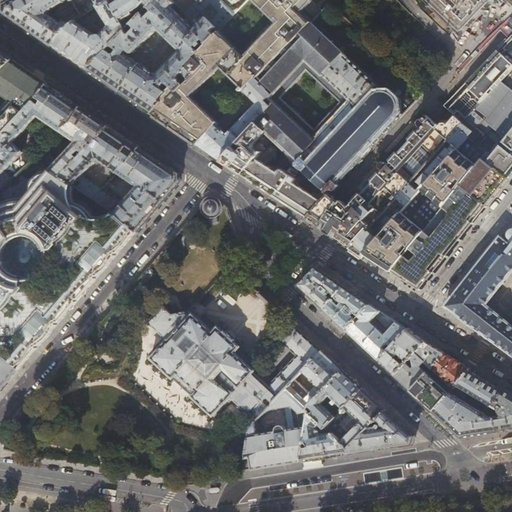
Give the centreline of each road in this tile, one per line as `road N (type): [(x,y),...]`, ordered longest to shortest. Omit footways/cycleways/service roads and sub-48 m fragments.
road 1 (residential): [(207,170),(0,412)]
road 2 (residential): [(279,291),(476,480)]
road 3 (tertiary): [(207,170),(0,30)]
road 4 (residential): [(188,511),(169,497),(0,468)]
road 5 (primary): [(291,511),(476,480)]
road 6 (residential): [(420,312),(511,196)]
road 7 (tertiary): [(420,312),(319,245)]
